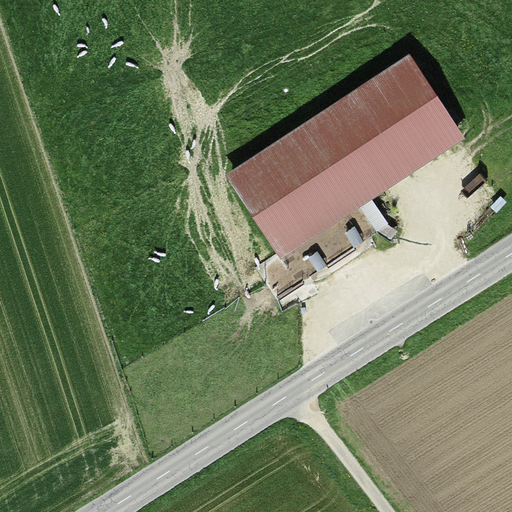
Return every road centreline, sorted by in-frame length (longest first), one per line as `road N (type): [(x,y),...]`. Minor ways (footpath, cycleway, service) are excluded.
road 1 (secondary): [(103,511),(511,253)]
road 2 (track): [(299,388),(392,511)]
